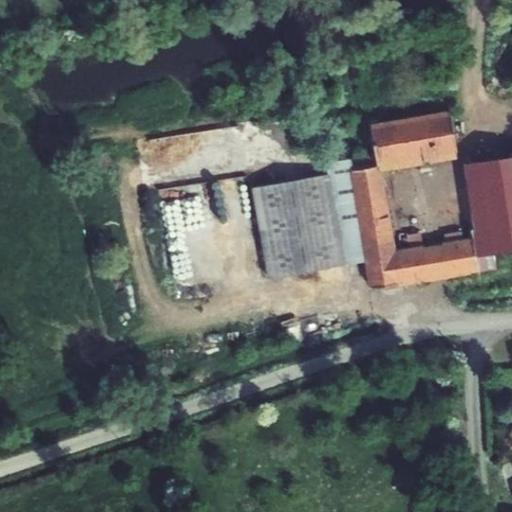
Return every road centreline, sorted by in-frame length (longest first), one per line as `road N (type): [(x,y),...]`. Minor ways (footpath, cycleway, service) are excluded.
road 1 (unclassified): [(0,468),(393,341),(511,321)]
road 2 (track): [(483,511),(467,326)]
road 3 (track): [(484,0),(475,93),(488,112),(511,122)]
